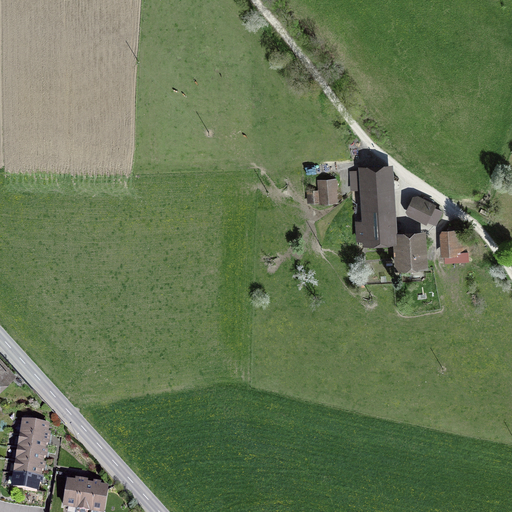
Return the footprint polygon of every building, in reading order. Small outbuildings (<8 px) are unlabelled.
[(387,167),(362,169),(366,221),(355,222),(357,243),(392,240),(387,167)] [(335,178),(317,179),(318,189),(319,202),(337,201),(335,178)] [(319,202),(318,189),(307,189),(308,203),(319,202)] [(443,212),(416,198),(409,211),(436,225),(443,212)] [(443,255),(459,254),(459,259),(470,259),(468,234),(461,234),(461,225),(447,226),(447,231),(442,231),(443,255)] [(401,235),(401,238),(395,239),(397,266),(427,264),(426,234),(401,235)] [(0,383),(10,375),(2,366),(3,364),(0,360),(0,383)] [(22,434),(22,435),(48,440),(49,434),(46,434),(48,426),(24,422),(23,426),(17,425),(16,433),(22,434)] [(48,445),(48,440),(22,435),(21,439),(15,438),(14,446),(20,447),(20,448),(43,452),(45,444),(48,445)] [(46,452),(43,452),(20,448),(19,452),(13,451),(12,459),(18,460),(17,461),(41,465),(42,458),(45,458),(46,452)] [(15,473),(15,474),(39,478),(40,471),(43,471),(44,466),(41,465),(17,461),(17,465),(11,464),(10,472),(15,473)] [(42,478),(39,478),(15,474),(15,478),(9,477),(7,485),(13,486),(13,488),(37,492),(38,484),(41,484),(42,478)] [(77,508),(82,482),(76,481),(76,484),(68,483),(64,506),(68,507),(67,511),(75,511),(76,508),(77,508)] [(90,510),(94,487),(86,486),(87,483),(82,482),(77,508),(81,509),(80,511),(88,511),(89,510),(90,510)] [(94,487),(90,510),(94,511),(103,511),(107,489),(99,488),(100,485),(94,484),(94,487)]
